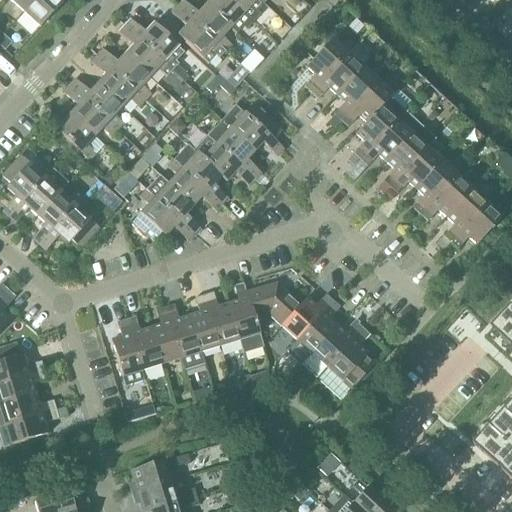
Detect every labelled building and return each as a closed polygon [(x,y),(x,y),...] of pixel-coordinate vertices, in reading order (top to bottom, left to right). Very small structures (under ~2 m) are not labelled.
[(9,0),(23,13),(35,0),(9,0)] [(35,0),(23,13),(40,28),(63,4),(58,0),(35,0)] [(252,23),(227,0),(211,0),(205,7),(230,30),(238,21),(246,29),(252,23)] [(258,0),(257,0),(227,0),(252,23),(258,17),(250,9),(258,0)] [(230,30),(205,7),(197,16),(183,3),(177,9),(224,53),(231,46),(222,38),(230,30)] [(224,53),(177,9),(171,15),(185,29),(177,38),(207,66),(216,57),(219,59),(224,53)] [(479,28),(488,19),(479,12),(471,21),(479,28)] [(488,19),(479,28),(486,35),(494,25),(488,19)] [(183,54),(177,48),(152,25),(144,34),(130,21),(124,27),(172,72),(178,66),(175,62),(183,54)] [(172,72),(124,27),(118,34),(132,47),(124,55),(149,78),(156,70),(166,79),(172,72)] [(3,36),(0,38),(0,47),(4,51),(11,44),(3,36)] [(310,94),(346,55),(331,41),(306,68),(314,76),(304,88),(310,94)] [(149,78),(124,55),(116,64),(102,51),(96,58),(144,102),(150,96),(141,87),(149,78)] [(336,97),(362,69),(346,55),(310,94),(318,101),(328,90),(336,97)] [(96,86),(121,109),(129,100),(139,109),(144,102),(96,58),(91,64),(104,77),(96,86)] [(341,122),(377,83),(362,69),(336,97),(344,104),(334,115),(341,122)] [(121,109),(96,86),(89,94),(75,81),(68,87),(117,132),(123,125),(114,116),(121,109)] [(377,83),(341,122),(348,129),(359,117),(365,123),(381,107),(382,108),(390,99),(392,97),(377,83)] [(117,132),(68,87),(63,94),(77,106),(69,116),(94,139),(101,130),(111,139),(117,132)] [(360,161),(405,112),(390,99),(382,108),(381,107),(365,123),(355,135),(364,143),(353,155),(360,161)] [(283,151),(281,149),(273,142),(281,134),(252,107),(244,115),(235,107),(229,113),(221,123),(254,154),(262,145),(276,158),(283,151)] [(94,139),(69,116),(61,124),(47,111),(41,118),(89,162),(96,155),(86,147),(94,139)] [(385,163),(420,126),(405,112),(360,161),(367,169),(378,157),(385,163)] [(254,154),(221,123),(213,131),(207,138),(255,182),(261,175),(247,162),(254,154)] [(420,126),(385,163),(393,171),(383,182),(390,189),(426,149),(434,140),(420,126)] [(193,152),(197,155),(221,178),(227,183),(234,175),(249,189),(255,182),(207,138),(193,152)] [(173,162),(221,207),(228,199),(214,186),(221,178),(197,155),(193,152),(188,147),(173,162)] [(416,191),(441,163),(426,149),(390,189),(397,196),(408,184),(416,191)] [(8,218),(53,170),(47,165),(39,173),(21,157),(2,178),(11,186),(7,190),(16,198),(2,213),(8,218)] [(221,207),(173,162),(168,168),(159,177),(169,185),(168,186),(193,208),(201,200),(215,213),(221,207)] [(420,217),(456,177),(441,163),(416,191),(424,198),(413,210),(420,217)] [(68,184),(60,177),(53,170),(8,218),(15,224),(28,210),(37,218),(60,193),(68,184)] [(159,177),(152,185),(145,192),(194,236),(200,229),(186,216),(193,208),(168,186),(169,185),(159,177)] [(446,219),(471,191),(456,177),(420,217),(427,223),(438,211),(446,219)] [(450,244),(486,204),(471,191),(446,219),(453,226),(443,237),(450,244)] [(60,193),(37,218),(45,225),(31,240),(38,246),(83,198),(77,192),(69,201),(60,193)] [(132,224),(153,243),(161,234),(165,238),(173,229),(187,243),(194,236),(145,192),(140,198),(148,206),(132,224)] [(79,250),(98,229),(81,213),(90,204),(83,198),(38,246),(45,253),(58,238),(67,246),(71,242),(79,250)] [(486,204),(450,244),(457,250),(467,239),(475,247),(501,219),(486,204)] [(255,321),(249,305),(246,295),(243,285),(234,288),(238,303),(229,306),(240,342),(243,353),(263,347),(255,321)] [(301,307),(299,306),(277,285),(246,295),(249,305),(255,321),(270,316),(281,327),(301,307)] [(8,293),(0,301),(0,330),(10,320),(2,312),(14,298),(8,293)] [(204,297),(220,348),(240,342),(229,306),(218,310),(213,294),(204,297)] [(301,307),(281,327),(296,341),(332,302),(326,295),(315,307),(306,298),(299,306),(301,307)] [(189,318),(200,354),(220,348),(204,297),(195,300),(200,315),(189,318)] [(332,302),(296,341),(311,355),(336,327),(329,319),(339,308),(332,302)] [(200,354),(189,318),(179,321),(174,306),(166,309),(181,360),(179,361),(182,371),(203,365),(200,355),(200,354)] [(511,345),(511,403),(475,444),(511,478),(511,307),(493,328),(511,345)] [(162,367),(179,361),(181,360),(166,309),(156,312),(161,327),(151,330),(162,367)] [(162,367),(151,330),(140,334),(135,318),(127,321),(143,373),(162,367)] [(144,382),(141,373),(143,373),(127,321),(117,324),(122,340),(112,343),(126,387),(144,382)] [(336,327),(311,355),(326,369),(362,329),(355,323),(344,334),(336,327)] [(375,363),(367,356),(358,347),(369,336),(362,329),(326,369),(341,384),(343,382),(351,389),(375,363)] [(0,385),(43,372),(40,363),(25,368),(21,357),(0,363),(0,385)] [(43,372),(0,385),(0,406),(34,397),(30,385),(46,381),(43,372)] [(5,427),(55,411),(52,402),(37,407),(34,397),(0,406),(0,428),(5,427)] [(11,446),(46,435),(43,425),(58,420),(55,411),(5,427),(11,446)] [(324,461),(333,471),(339,464),(330,455),(324,461)] [(164,462),(129,472),(133,485),(128,487),(131,496),(170,483),(166,471),(188,464),(186,456),(175,460),(165,463),(164,462)] [(314,484),(307,477),(299,485),(307,492),(314,484)] [(366,489),(357,480),(352,487),(361,495),(352,504),(360,511),(390,511),(366,489)] [(170,483),(131,496),(134,504),(138,503),(141,511),(150,511),(194,498),(202,495),(199,487),(174,495),(170,483)] [(291,494),(299,501),(307,492),(299,485),(291,494)] [(71,505),(68,492),(34,503),(37,511),(80,511),(90,509),(87,500),(71,505)] [(194,498),(150,511),(179,511),(197,506),(194,498)] [(329,511),(328,511),(360,511),(352,504),(350,506),(341,498),(329,511)]
